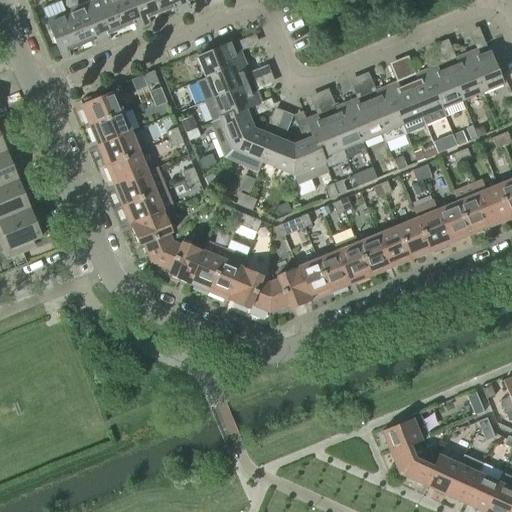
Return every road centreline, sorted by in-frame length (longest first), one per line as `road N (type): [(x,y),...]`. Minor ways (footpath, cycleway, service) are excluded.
road 1 (residential): [(98,248),(134,306),(273,354),(511,256)]
road 2 (residential): [(502,11),(301,93),(288,84),(256,0)]
road 3 (residential): [(28,79),(224,0)]
road 4 (residential): [(28,79),(98,248)]
